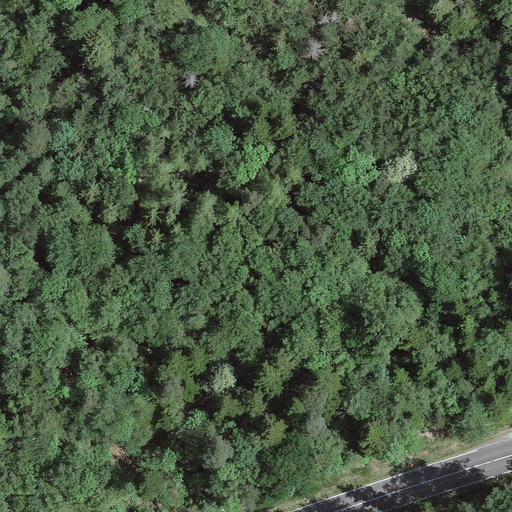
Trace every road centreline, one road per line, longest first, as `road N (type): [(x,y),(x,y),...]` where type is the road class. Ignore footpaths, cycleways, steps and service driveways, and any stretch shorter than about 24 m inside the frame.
road 1 (track): [(0,363),(198,351),(511,269)]
road 2 (primary): [(511,458),(341,511)]
